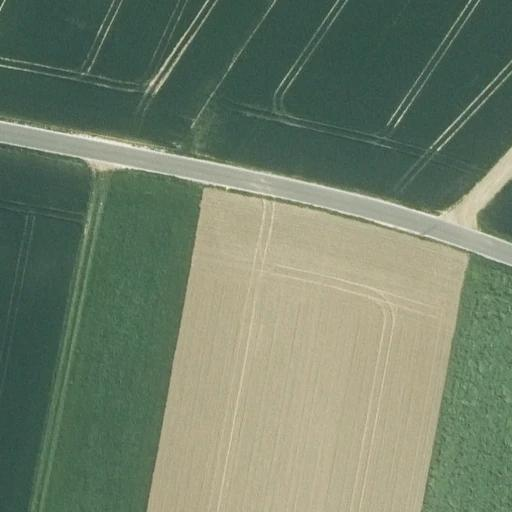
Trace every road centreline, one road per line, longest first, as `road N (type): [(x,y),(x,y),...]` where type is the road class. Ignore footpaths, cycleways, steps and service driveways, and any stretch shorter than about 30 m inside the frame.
road 1 (secondary): [(511,257),(357,205),(0,133)]
road 2 (track): [(97,152),(33,511)]
